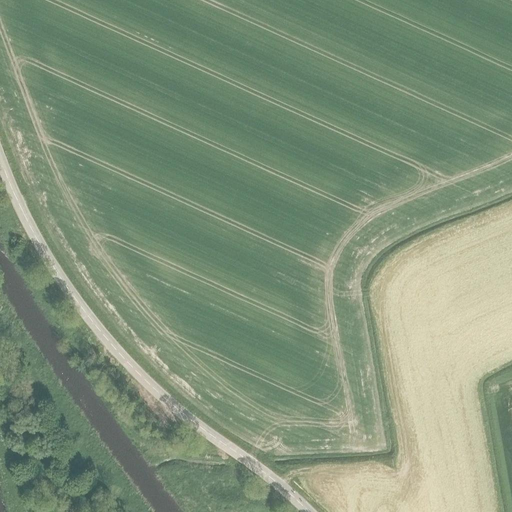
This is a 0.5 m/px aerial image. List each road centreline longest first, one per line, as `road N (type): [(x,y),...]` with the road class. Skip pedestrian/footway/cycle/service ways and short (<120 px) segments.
road 1 (tertiary): [(0,155),(37,242),(111,344),(161,395),(308,511)]
road 2 (track): [(511,204),(415,244),(382,265),(374,281),(406,458),(295,472),(281,486)]
